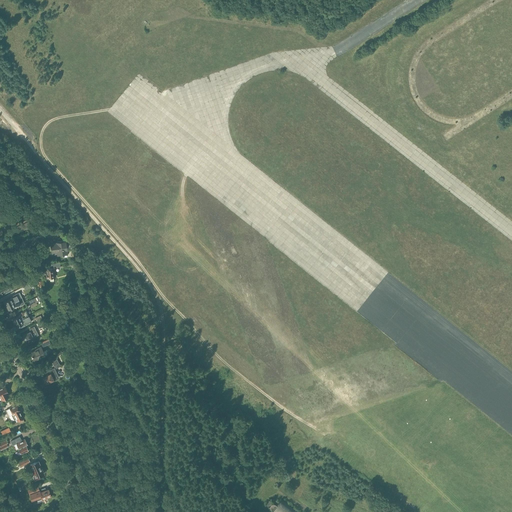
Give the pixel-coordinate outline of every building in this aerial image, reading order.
[(12,229),(14,235),(31,227),(29,222),(12,229)] [(56,243),(51,244),(52,253),(57,253),(57,255),(67,254),(65,241),(56,242),(56,243)] [(53,271),(53,268),(46,269),(42,269),(42,273),(46,272),(47,277),(54,276),(53,273),(55,272),(55,271),(53,271)] [(0,292),(1,292),(2,292),(2,291),(3,291),(5,294),(12,290),(9,283),(4,285),(3,285),(0,286),(0,285),(0,292)] [(29,304),(41,298),(37,290),(35,291),(38,296),(28,301),(29,304)] [(4,302),(6,306),(18,300),(17,297),(14,299),(13,297),(4,302)] [(18,300),(6,306),(8,310),(18,305),(19,306),(25,304),(22,298),(18,300)] [(41,298),(29,304),(31,308),(38,305),(36,303),(40,301),(40,300),(42,299),(41,298)] [(29,316),(26,310),(21,312),(22,314),(13,319),(15,323),(29,316)] [(15,323),(16,327),(20,325),(21,327),(31,322),(29,316),(15,323)] [(40,328),(45,325),(43,320),(37,322),(40,328)] [(31,334),(30,332),(22,336),(25,342),(25,341),(27,345),(31,343),(30,340),(33,338),(35,337),(33,333),(31,334)] [(34,360),(45,356),(41,347),(37,349),(38,350),(31,353),(34,360)] [(55,371),(54,369),(50,371),(50,370),(47,371),(48,374),(42,377),(45,384),(54,380),(53,378),(58,376),(57,374),(57,373),(56,372),(55,371)] [(0,396),(2,400),(8,396),(7,393),(8,393),(7,391),(7,390),(6,389),(5,388),(5,386),(0,388),(0,396)] [(18,421),(23,419),(19,411),(20,411),(17,405),(6,410),(11,421),(16,419),(18,421)] [(16,444),(19,449),(18,449),(21,454),(22,453),(23,454),(24,453),(24,452),(28,450),(26,446),(28,445),(25,439),(21,441),(19,437),(10,441),(13,446),(16,444)] [(28,458),(18,463),(20,467),(30,462),(28,458)] [(38,461),(30,465),(35,475),(32,476),(34,481),(41,478),(40,475),(43,474),(43,473),(42,470),(38,461)] [(32,488),(28,490),(31,499),(41,496),(42,498),(47,497),(47,498),(51,496),(48,489),(46,490),(45,489),(39,491),(37,486),(33,488),(32,488)] [(270,507),(272,511),(271,511),(299,511),(297,510),(282,498),(277,505),(273,503),(270,507)]
